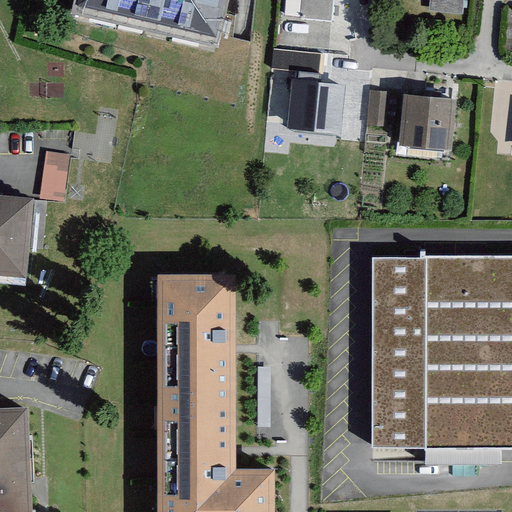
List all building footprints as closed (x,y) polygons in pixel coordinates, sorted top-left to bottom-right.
[(74,0),(73,4),(214,37),(222,0),(74,0)] [(439,0),(437,22),(467,24),(469,0),(439,0)] [(345,88),(296,83),(291,128),(340,133),(345,88)] [(369,90),(368,125),(400,126),(401,91),(369,90)] [(407,97),(403,144),(452,149),(457,101),(407,97)] [(47,151),(40,198),(64,201),(70,154),(47,151)] [(34,191),(0,188),(0,269),(26,272),(34,191)] [(511,252),(372,253),(372,446),(511,447),(511,252)] [(233,276),(163,276),(164,511),(273,511),(273,466),(234,466),(233,276)] [(29,511),(25,410),(0,411),(0,511),(29,511)] [(428,448),(428,461),(475,461),(475,448),(428,448)]
